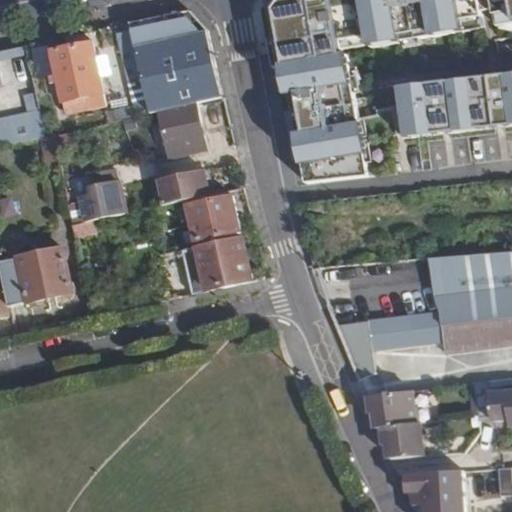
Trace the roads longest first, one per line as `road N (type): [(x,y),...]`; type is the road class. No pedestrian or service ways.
road 1 (residential): [(0,364),(302,299)]
road 2 (secondary): [(302,299),(231,0)]
road 3 (secondary): [(395,511),(302,299)]
